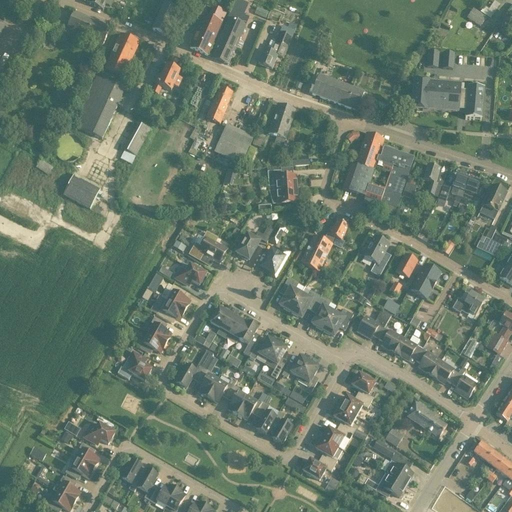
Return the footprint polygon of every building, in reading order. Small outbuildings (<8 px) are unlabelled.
[(105,4),(111,7),(114,0),(87,0),(86,3),(103,10),(105,4)] [(163,5),(152,30),(166,37),(177,11),(181,0),(180,0),(166,0),(164,5),(163,5)] [(229,0),(227,0),(223,10),(222,10),(220,13),(227,17),(234,2),(229,0)] [(490,8),(485,5),(481,12),(491,18),(501,4),(495,0),(490,8)] [(267,18),(270,11),(259,7),(256,13),(267,18)] [(467,19),(480,28),(486,19),(473,10),(467,19)] [(110,29),(74,13),(65,33),(83,41),(85,38),(102,46),(110,29)] [(190,49),(207,57),(222,25),(204,17),(190,49)] [(52,42),(60,26),(47,19),(39,35),(52,42)] [(212,59),(228,66),(245,27),(229,19),(229,20),(212,59)] [(264,31),(272,35),(277,24),(269,20),(264,31)] [(272,71),(277,57),(283,60),(292,39),(279,34),(271,54),(263,51),(258,65),(272,71)] [(120,35),(105,70),(123,78),(139,44),(120,35)] [(428,52),(427,68),(437,69),(439,53),(428,52)] [(454,54),(443,54),(442,70),(452,70),(454,54)] [(171,92),(173,86),(178,88),(181,80),(177,78),(180,72),(166,66),(161,77),(158,75),(153,84),(155,85),(151,93),(150,93),(148,98),(158,103),(160,97),(158,96),(162,88),(171,92)] [(319,77),(312,96),(357,113),(364,94),(319,77)] [(124,91),(96,78),(73,128),(102,141),(124,91)] [(430,83),(414,82),(411,112),(427,113),(427,112),(458,114),(458,112),(465,113),(465,121),(481,122),(483,90),(467,89),(467,93),(460,92),(460,86),(429,84),(430,83)] [(219,125),(227,109),(226,108),(232,95),(220,90),(215,103),(206,99),(196,121),(205,125),(207,120),(219,125)] [(268,135),(277,138),(286,109),(277,106),(268,135)] [(295,112),(286,109),(277,138),(274,145),(283,148),(285,141),(286,141),(295,112)] [(132,165),(136,158),(150,131),(138,124),(123,151),(119,158),(132,165)] [(191,138),(196,141),(190,153),(195,155),(202,142),(196,139),(199,133),(195,131),(191,138)] [(361,139),(360,132),(349,134),(350,141),(361,139)] [(65,163),(68,164),(71,163),(73,163),(74,162),(76,162),(77,161),(78,160),(80,158),(80,157),(81,156),(82,155),(82,153),(83,151),(83,149),(83,147),(82,145),(81,143),(80,141),(79,139),(77,138),(75,136),(73,135),(71,135),(69,135),(67,135),(65,135),(63,136),(61,136),(60,137),(59,138),(57,140),(56,141),(55,143),(55,145),(54,146),(54,148),(54,149),(54,151),(54,152),(55,154),(55,155),(56,157),(57,158),(58,159),(60,161),(61,162),(63,163),(65,163)] [(266,139),(256,135),(252,145),(254,146),(254,147),(263,150),(266,139)] [(349,193),(364,198),(368,185),(374,169),(378,158),(383,141),(366,135),(356,167),(351,165),(343,190),(349,192),(349,193)] [(368,185),(364,198),(372,201),(370,209),(393,217),(413,160),(384,150),(381,159),(378,158),(374,169),(390,174),(384,190),(368,185)] [(293,158),(294,167),(308,166),(307,157),(293,158)] [(50,174),(53,166),(41,161),(37,169),(50,174)] [(426,195),(434,197),(437,186),(442,188),(445,176),(439,174),(440,170),(427,166),(422,181),(429,184),(426,195)] [(280,172),(267,173),(269,193),(276,192),(296,191),(295,177),(281,178),(280,172)] [(457,197),(455,203),(460,205),(468,180),(457,176),(452,189),(453,189),(451,195),(457,197)] [(100,192),(73,177),(62,197),(90,211),(100,192)] [(468,180),(460,205),(466,207),(468,200),(475,203),(477,202),(481,191),(478,190),(480,184),(468,180)] [(402,197),(411,201),(416,188),(407,184),(402,197)] [(451,187),(443,185),(439,198),(446,201),(451,187)] [(494,221),(500,209),(499,208),(506,195),(505,194),(505,193),(505,191),(504,190),(504,189),(502,189),(500,189),(499,190),(498,191),(497,191),(496,192),(491,189),(479,214),(494,221)] [(272,206),(277,205),(277,206),(297,204),(296,191),(276,192),(269,193),(272,206)] [(348,228),(337,222),(333,230),(330,229),(324,242),(314,237),(300,265),(319,274),(332,246),(341,250),(344,243),(341,242),(348,228)] [(277,225),(273,233),(267,243),(275,247),(285,230),(277,225)] [(495,258),(501,247),(490,242),(495,232),(496,229),(491,227),(485,240),(486,240),(483,245),(479,243),(476,249),(495,258)] [(266,245),(267,243),(273,233),(266,229),(262,237),(257,234),(253,240),(246,236),(235,255),(248,262),(260,241),(266,245)] [(490,242),(501,247),(506,250),(508,246),(505,245),(507,241),(500,238),(496,233),(495,232),(490,242)] [(218,265),(220,262),(222,262),(225,256),(224,254),(226,251),(214,244),(216,240),(206,234),(198,248),(194,246),(188,256),(200,263),(203,257),(218,265)] [(379,263),(384,254),(388,247),(373,239),(363,258),(375,265),(369,274),(378,279),(385,266),(379,263)] [(450,240),(447,245),(453,248),(456,243),(450,240)] [(186,248),(176,242),(173,248),(183,253),(186,248)] [(270,277),(271,275),(275,278),(289,254),(280,249),(276,255),(270,252),(260,269),(262,270),(261,272),(270,277)] [(395,273),(408,280),(417,263),(405,256),(395,273)] [(511,257),(499,279),(511,287),(511,286),(511,257)] [(186,287),(189,282),(198,288),(200,286),(201,285),(203,282),(202,281),(205,276),(189,266),(184,274),(179,271),(174,281),(186,287)] [(440,275),(425,267),(410,292),(426,301),(440,275)] [(172,275),(162,269),(159,274),(169,279),(172,275)] [(382,284),(373,279),(368,287),(377,292),(382,284)] [(279,307),(290,314),(300,295),(294,292),(298,285),(288,280),(280,292),(286,295),(279,307)] [(389,292),(397,296),(402,288),(394,284),(389,292)] [(163,301),(164,301),(184,313),(189,303),(183,300),(186,295),(172,287),(169,292),(163,301)] [(313,311),(320,298),(304,289),(300,295),(290,314),(301,320),(308,308),(313,311)] [(143,299),(148,302),(152,294),(146,292),(143,299)] [(474,318),(477,313),(483,302),(470,295),(464,305),(457,301),(452,310),(459,315),(460,313),(467,317),(469,315),(474,318)] [(363,306),(366,301),(360,297),(357,303),(363,306)] [(311,326),(322,332),(333,313),(327,310),(330,304),(320,298),(313,311),(318,314),(311,326)] [(155,316),(169,325),(172,319),(178,323),(184,313),(164,301),(155,316)] [(399,308),(388,302),(383,309),(395,316),(399,308)] [(209,325),(219,330),(228,315),(218,309),(209,325)] [(339,317),(333,313),(322,332),(333,338),(339,328),(344,332),(353,317),(342,311),(339,317)] [(365,318),(356,333),(370,341),(372,338),(377,341),(384,330),(390,319),(380,314),(375,324),(365,318)] [(494,335),(486,349),(499,357),(507,343),(506,342),(511,333),(511,332),(511,317),(505,314),(499,325),(504,328),(498,338),(494,335)] [(237,320),(228,315),(219,330),(228,336),(237,320)] [(148,336),(165,346),(171,336),(161,331),(164,326),(153,319),(150,325),(153,326),(148,336)] [(420,323),(413,319),(409,326),(416,330),(420,323)] [(237,320),(228,336),(238,341),(247,326),(246,326),(237,320)] [(242,355),(248,358),(255,348),(249,344),(257,330),(247,325),(246,326),(247,326),(238,341),(247,347),(242,355)] [(389,333),(384,330),(377,341),(382,344),(380,347),(394,355),(403,339),(389,332),(389,333)] [(437,335),(428,330),(425,334),(434,340),(437,335)] [(160,356),(165,346),(148,336),(142,345),(140,344),(136,349),(147,356),(150,350),(160,356)] [(409,343),(403,339),(394,355),(408,362),(410,359),(415,362),(422,350),(416,347),(419,342),(412,338),(409,343)] [(208,349),(212,342),(207,339),(203,346),(208,349)] [(268,340),(266,339),(260,351),(255,348),(248,358),(254,362),(255,360),(264,365),(276,345),(273,343),(272,341),(269,340),(268,340)] [(463,353),(470,358),(481,346),(474,340),(463,353)] [(210,351),(217,355),(221,349),(214,345),(210,351)] [(264,365),(274,371),(270,378),(275,381),(284,365),(279,362),(286,351),(285,350),(284,348),(281,346),(279,347),(276,345),(264,365)] [(230,353),(224,350),(219,357),(225,361),(230,353)] [(440,362),(422,350),(415,362),(420,365),(418,369),(431,377),(440,362)] [(175,385),(186,391),(192,379),(198,382),(204,371),(212,356),(206,352),(194,372),(185,367),(175,385)] [(132,366),(127,374),(144,383),(151,371),(141,366),(144,360),(132,354),(127,363),(132,366)] [(290,374),(299,380),(308,364),(305,362),(305,360),(303,358),(301,359),(299,358),(292,369),(287,366),(281,377),(286,380),(290,374)] [(453,371),(440,362),(431,377),(444,386),(446,382),(451,385),(458,375),(453,372),(453,371)] [(311,365),(308,364),(299,380),(308,385),(305,391),(311,394),(317,383),(312,380),(318,369),(316,368),(316,366),(313,364),(311,365)] [(495,374),(498,369),(491,365),(488,370),(495,374)] [(209,374),(204,371),(198,382),(203,385),(197,394),(207,400),(217,382),(208,377),(209,374)] [(467,401),(477,386),(464,377),(465,375),(460,371),(458,375),(451,385),(456,389),(454,392),(467,401)] [(352,385),(351,387),(361,393),(358,398),(370,405),(373,400),(368,397),(375,385),(358,375),(355,381),(354,381),(353,384),(352,385)] [(274,382),(269,379),(265,385),(270,388),(274,382)] [(227,399),(233,388),(236,383),(231,380),(226,388),(217,382),(207,400),(217,405),(222,396),(227,399)] [(272,389),(281,394),(284,388),(276,383),(272,389)] [(394,392),(396,387),(388,383),(386,388),(394,392)] [(239,391),(233,388),(227,399),(232,402),(227,411),(237,417),(246,399),(237,394),(239,391)] [(503,404),(511,410),(511,393),(503,404)] [(345,398),(339,408),(356,418),(362,407),(367,410),(370,405),(358,398),(355,403),(345,398)] [(257,416),(263,405),(258,402),(256,405),(246,399),(237,417),(246,422),(251,413),(257,416)] [(285,405),(291,409),(295,403),(288,400),(285,405)] [(416,404),(406,418),(438,440),(446,427),(434,419),(435,417),(416,404)] [(507,423),(511,414),(511,410),(503,404),(495,416),(507,423)] [(261,434),(266,436),(272,425),(276,419),(275,419),(265,413),(268,408),(263,405),(257,416),(262,419),(255,431),(256,431),(257,433),(260,434),(261,434)] [(343,425),(340,430),(352,437),(352,436),(355,431),(350,428),(356,418),(339,408),(333,419),(343,425)] [(278,414),(275,419),(276,419),(272,425),(277,428),(271,439),(272,440),(272,442),(275,444),(277,443),(281,445),(291,428),(281,422),(284,417),(278,414)] [(78,437),(82,429),(70,423),(65,431),(78,437)] [(95,446),(98,441),(107,447),(109,444),(110,444),(112,441),(111,439),(114,435),(98,425),(95,430),(90,427),(83,440),(95,446)] [(327,429),(321,440),(337,449),(343,439),(349,442),(352,437),(340,430),(337,435),(327,429)] [(396,449),(404,438),(392,430),(384,441),(396,449)] [(366,438),(355,431),(352,436),(363,442),(366,438)] [(64,434),(61,441),(67,445),(71,438),(64,434)] [(325,456),(322,462),(334,468),(337,463),(331,460),(337,449),(321,440),(315,451),(325,456)] [(373,440),(369,447),(391,461),(395,453),(373,440)] [(473,454),(470,459),(474,462),(476,463),(479,459),(485,463),(492,453),(481,444),(473,454)] [(81,452),(76,461),(93,471),(99,462),(89,456),(92,451),(81,445),(78,450),(81,452)] [(46,456),(40,452),(36,459),(42,462),(46,456)] [(492,453),(485,463),(496,471),(503,461),(492,453)] [(363,461),(356,458),(352,465),(359,468),(363,461)] [(93,471),(76,461),(70,471),(67,469),(64,474),(75,481),(78,476),(88,481),(93,471)] [(331,474),(334,468),(322,462),(319,467),(309,461),(302,473),(319,483),(325,471),(331,474)] [(496,479),(503,484),(511,472),(511,467),(503,461),(496,471),(492,475),(488,481),(492,484),(496,479)] [(128,491),(133,494),(139,483),(134,480),(141,468),(139,467),(139,466),(136,464),(135,465),(131,463),(129,466),(127,466),(126,469),(126,470),(121,480),(131,486),(128,491)] [(384,474),(385,475),(388,477),(406,488),(413,476),(391,463),(384,474)] [(35,481),(47,488),(48,486),(39,480),(45,470),(42,469),(35,481)] [(146,471),(139,483),(133,494),(136,489),(146,495),(143,500),(149,503),(155,492),(150,489),(157,477),(155,476),(155,475),(152,473),(150,474),(146,471)] [(484,478),(488,481),(492,475),(489,472),(484,478)] [(502,486),(509,492),(511,489),(511,472),(503,484),(502,486)] [(26,488),(30,481),(21,476),(17,483),(26,488)] [(388,477),(381,489),(399,499),(406,488),(388,477)] [(62,485),(57,494),(74,504),(80,495),(70,489),(73,484),(62,478),(59,483),(62,485)] [(364,486),(375,493),(378,488),(367,481),(364,486)] [(332,495),(336,488),(329,484),(325,491),(332,495)] [(160,495),(155,492),(149,503),(154,506),(156,503),(165,509),(175,491),(166,486),(160,495)] [(39,492),(32,488),(28,497),(34,500),(39,492)] [(175,491),(165,509),(163,511),(182,511),(185,509),(180,506),(185,497),(175,491)] [(471,491),(466,499),(471,503),(477,495),(471,491)] [(69,511),(74,504),(57,494),(51,504),(48,502),(45,508),(52,511),(57,511),(59,509),(65,511),(69,511)] [(190,511),(185,509),(182,511),(202,511),(205,508),(195,503),(190,511)]
